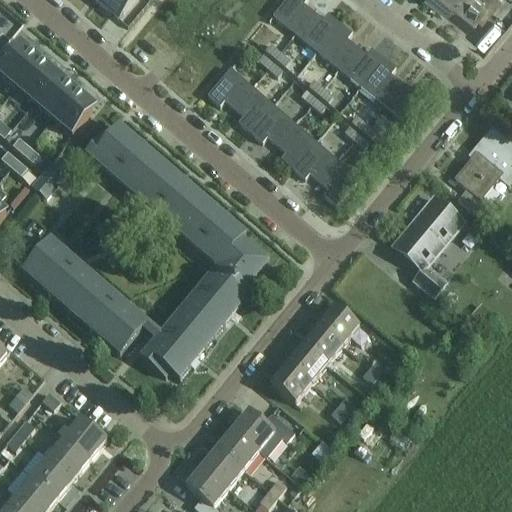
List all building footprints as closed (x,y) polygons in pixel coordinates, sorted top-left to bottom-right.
[(102,0),(96,7),(119,25),(139,0),(102,0)] [(295,41),(313,18),(303,11),(308,5),(301,0),(290,0),(272,23),(295,41)] [(431,0),(444,11),(452,0),(431,0)] [(500,3),(496,0),(453,0),(444,12),(464,28),(472,18),(481,26),(500,3)] [(507,8),(485,23),(490,30),(511,16),(507,8)] [(316,59),(339,30),(327,20),(322,26),(313,18),(295,41),(316,59)] [(338,76),(356,53),(347,46),(352,40),(339,30),(316,59),(338,76)] [(0,42),(0,56),(9,46),(2,40),(0,42)] [(275,66),(280,60),(270,52),(265,58),(275,66)] [(18,53),(0,74),(0,79),(16,93),(39,66),(28,57),(25,60),(18,53)] [(360,94),(383,65),(371,56),(366,61),(356,53),(338,76),(360,94)] [(284,74),(289,67),(280,60),(275,66),(284,74)] [(266,79),(271,73),(261,65),(256,71),(266,79)] [(382,111),(400,89),(391,81),(396,76),(383,65),(360,94),(382,111)] [(51,76),(39,66),(16,93),(35,109),(55,85),(48,79),(51,76)] [(275,87),(280,81),(271,73),(266,79),(275,87)] [(234,116),(252,95),(230,76),(207,103),(219,114),(224,108),(234,116)] [(76,97),(64,88),(62,91),(55,85),(35,109),(53,124),(76,97)] [(318,102),(323,95),(313,87),(308,93),(318,102)] [(400,89),(382,111),(404,129),(427,101),(414,91),(410,97),(400,89)] [(250,140),(273,113),(252,95),(234,116),(243,124),(238,130),(250,140)] [(327,109),(332,103),(323,95),(318,102),(327,109)] [(87,107),(76,97),(53,124),(72,140),(92,117),(85,110),(87,107)] [(308,115),(313,109),(304,101),(299,107),(308,115)] [(318,123),(323,117),(313,109),(308,115),(318,123)] [(276,152),(294,131),(273,113),(250,140),(261,150),(266,144),(276,152)] [(361,137),(366,131),(356,123),(351,129),(361,137)] [(292,176),(315,149),(294,131),(276,152),(285,160),(280,166),(292,176)] [(366,131),(361,137),(370,145),(375,139),(366,131)] [(116,180),(140,152),(119,134),(111,143),(95,162),(96,163),(116,180)] [(509,195),(511,190),(511,152),(492,136),(472,159),(475,162),(454,188),(466,198),(457,208),(489,235),(499,223),(481,208),(499,186),(509,195)] [(351,150),(356,144),(347,137),(342,143),(351,150)] [(95,162),(111,143),(106,139),(86,162),(92,168),(96,163),(95,162)] [(361,159),(366,153),(356,144),(351,150),(361,159)] [(23,160),(29,153),(19,145),(13,152),(23,160)] [(318,189),(337,167),(315,149),(292,176),(304,187),(309,181),(318,189)] [(137,198),(161,170),(140,152),(116,180),(137,198)] [(39,161),(29,153),(23,160),(32,169),(39,161)] [(17,167),(7,158),(1,165),(11,174),(17,167)] [(27,175),(17,167),(11,174),(21,182),(27,175)] [(337,167),(318,189),(327,197),(323,202),(335,213),(359,186),(337,167)] [(39,185),(32,193),(46,205),(51,200),(66,182),(51,170),(44,179),(39,185)] [(158,216),(182,188),(161,170),(137,198),(158,216)] [(179,233),(202,206),(182,188),(158,216),(179,233)] [(200,251),(223,223),(202,206),(179,233),(200,251)] [(420,234),(402,255),(423,274),(420,277),(423,279),(414,289),(434,305),(446,291),(426,275),(448,248),(442,243),(457,225),(434,206),(415,230),(420,234)] [(0,225),(8,215),(0,208),(0,225)] [(221,269),(223,266),(240,246),(244,242),(223,223),(200,251),(221,269)] [(494,237),(489,243),(501,253),(506,247),(494,237)] [(233,265),(256,285),(268,270),(240,246),(223,266),(228,270),(233,265)] [(48,301),(71,274),(46,253),(23,280),(48,301)] [(245,298),(256,285),(233,265),(228,270),(212,289),(239,312),(249,301),(245,298)] [(71,321),(94,294),(71,274),(48,301),(71,321)] [(219,337),(239,312),(212,289),(192,314),(219,337)] [(95,341),(118,314),(94,294),(71,321),(95,341)] [(482,310),(473,320),(483,329),(492,320),(482,310)] [(118,314),(95,341),(119,362),(142,335),(118,314)] [(199,362),(219,337),(192,314),(172,338),(199,362)] [(318,334),(342,354),(359,334),(334,314),(318,334)] [(327,373),(342,354),(318,334),(302,353),(327,373)] [(178,386),(199,362),(172,338),(152,362),(151,363),(170,379),(178,386)] [(311,392),(327,373),(302,353),(287,371),(311,392)] [(151,363),(152,362),(147,358),(142,365),(165,384),(170,379),(151,363)] [(368,375),(378,384),(387,374),(377,365),(368,375)] [(295,411),(311,392),(287,371),(271,391),(295,411)] [(372,391),(378,384),(368,375),(362,383),(372,391)] [(15,402),(24,410),(31,401),(22,394),(15,402)] [(42,408),(53,418),(61,410),(49,400),(42,408)] [(17,419),(24,410),(15,402),(8,412),(17,419)] [(337,413),(347,421),(355,412),(345,404),(337,413)] [(340,430),(347,421),(337,413),(330,422),(340,430)] [(395,423),(411,435),(417,427),(401,414),(395,423)] [(266,465),(282,447),(286,451),(294,441),(271,422),(263,432),(248,419),(232,437),(259,460),(266,465)] [(63,446),(89,468),(106,448),(79,426),(63,446)] [(16,440),(25,448),(35,435),(26,427),(16,440)] [(244,479),(259,460),(232,437),(216,456),(244,479)] [(16,459),(25,448),(16,440),(7,451),(16,459)] [(73,488),(89,468),(63,446),(54,457),(50,453),(42,462),(46,466),(73,488)] [(359,452),(354,458),(362,464),(367,457),(359,452)] [(229,497),(244,479),(216,456),(201,475),(229,497)] [(57,507),(73,488),(46,466),(30,485),(57,507)] [(299,473),(291,482),(302,491),(310,482),(299,473)] [(216,511),(229,497),(201,475),(186,493),(202,506),(196,511),(216,511)] [(22,511),(52,511),(57,507),(30,485),(14,505),(22,511)] [(268,499),(277,506),(287,494),(278,486),(268,499)] [(296,490),(290,497),(295,501),(301,494),(297,491),(296,490)] [(262,511),(271,511),(277,506),(268,499),(259,509),(262,511)]
